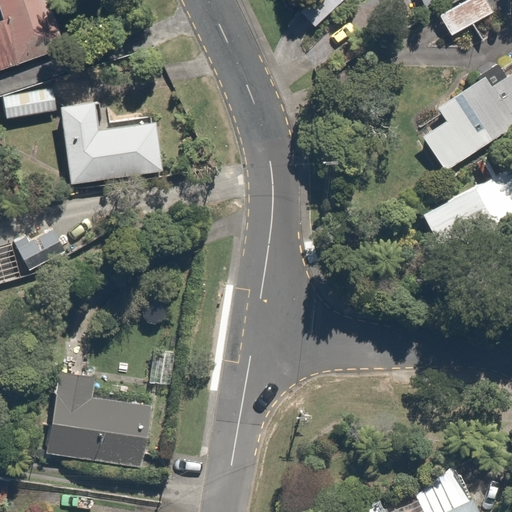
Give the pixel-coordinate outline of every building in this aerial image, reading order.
[(0,0),(0,62),(65,40),(50,0),(0,0)] [(417,0),(421,8),(437,0),(417,0)] [(484,0),(451,0),(433,10),(446,32),(488,8),(484,0)] [(511,60),(484,79),(477,69),(429,102),(438,116),(413,132),(437,168),(511,117),(511,60)] [(0,90),(0,110),(1,114),(48,107),(44,83),(0,90)] [(52,102),(64,179),(161,164),(153,115),(96,124),(92,96),(52,102)] [(439,251),(511,212),(511,190),(511,189),(511,188),(511,156),(415,207),(439,251)] [(50,226),(12,243),(22,267),(60,251),(50,226)] [(0,279),(8,277),(0,249),(0,279)] [(51,360),(40,448),(135,460),(142,400),(86,393),(89,365),(51,360)] [(471,511),(451,469),(362,511),(471,511)]
